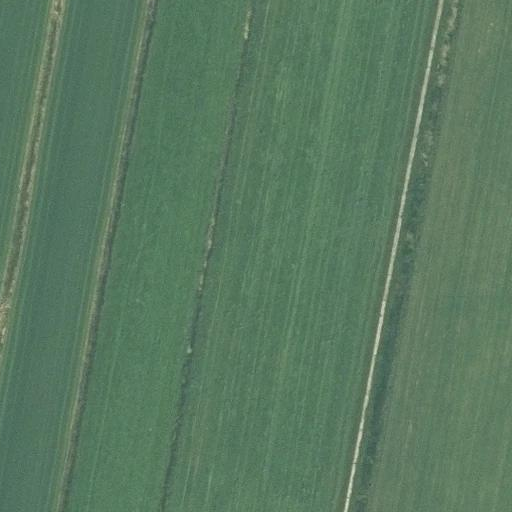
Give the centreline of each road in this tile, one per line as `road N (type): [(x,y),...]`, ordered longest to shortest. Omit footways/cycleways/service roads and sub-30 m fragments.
road 1 (track): [(233,0),(138,511)]
road 2 (track): [(342,511),(436,0)]
